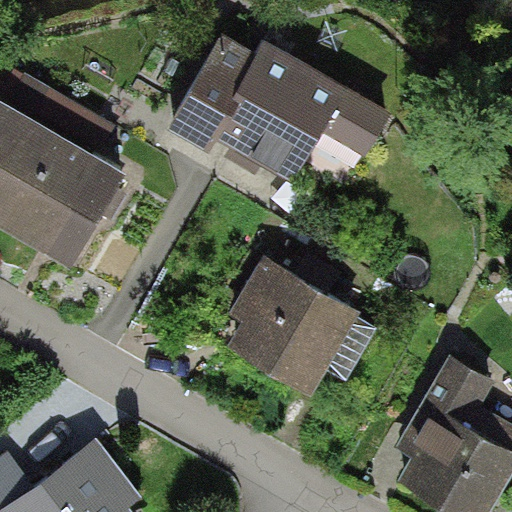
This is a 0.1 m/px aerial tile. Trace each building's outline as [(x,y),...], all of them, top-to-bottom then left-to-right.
[(256,30),(223,11),(165,109),(209,135),(216,123),(294,168),(323,119),(363,143),(392,95),(349,70),(350,67),(264,17),(256,30)] [(128,147),(0,74),(0,204),(71,245),(128,147)] [(362,293),(265,239),(231,300),(242,307),(229,331),(313,379),(362,293)] [(511,409),(482,393),(498,365),(450,338),(425,383),(427,384),(399,433),(411,440),(398,464),(483,511),(511,459),(511,409)] [(31,473),(1,496),(12,511),(142,511),(128,493),(143,482),(97,423),(31,473)] [(12,511),(1,496),(31,473),(8,442),(0,448),(0,511),(12,511)]
